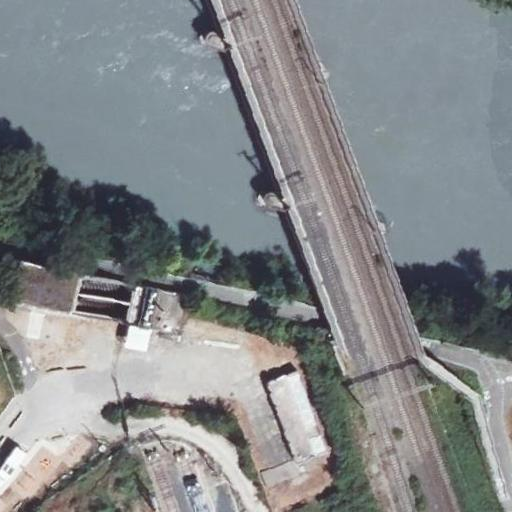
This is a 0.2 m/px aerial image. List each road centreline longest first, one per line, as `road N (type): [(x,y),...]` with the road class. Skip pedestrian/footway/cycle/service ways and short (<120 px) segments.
road 1 (track): [(53,399),(123,424),(199,436),(230,464),(257,511)]
road 2 (track): [(53,399),(223,373),(246,392),(260,428)]
road 3 (unknown): [(114,384),(228,328)]
